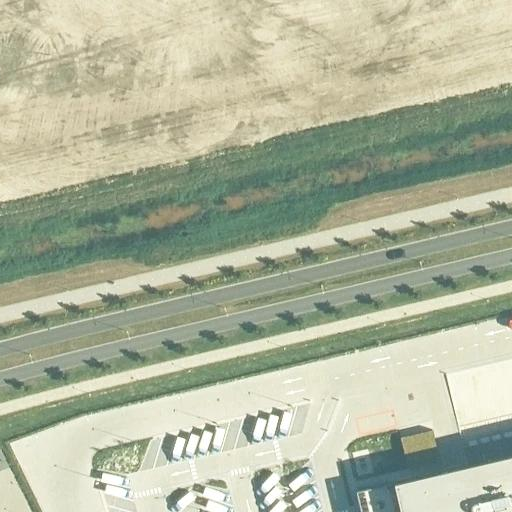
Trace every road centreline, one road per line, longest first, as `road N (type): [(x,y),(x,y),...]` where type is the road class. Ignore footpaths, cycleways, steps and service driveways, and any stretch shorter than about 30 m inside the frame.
road 1 (secondary): [(511,227),(0,350)]
road 2 (secondary): [(0,379),(511,256)]
